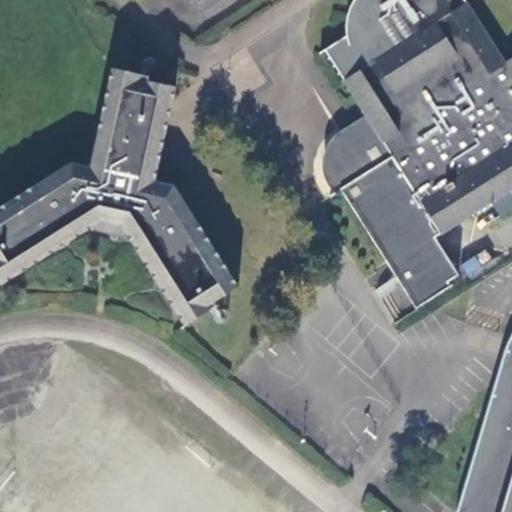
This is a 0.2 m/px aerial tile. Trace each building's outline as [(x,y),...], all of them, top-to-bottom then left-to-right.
[(189,0),(199,15),(222,0),(189,0)] [(356,0),(351,8),(348,17),(346,27),(347,37),(325,51),(366,114),(392,155),(339,189),(389,265),(393,264),(397,272),(396,277),(399,281),(406,284),(411,293),(416,309),(452,286),(449,281),(459,274),(435,237),(511,188),(511,71),(507,62),(505,63),(464,0),(356,0)] [(73,162),(0,207),(0,280),(2,284),(90,229),(128,237),(185,325),(210,310),(208,306),(238,287),(175,185),(156,181),(175,87),(147,81),(149,75),(111,66),(89,165),(73,162)] [(334,193),(339,189),(392,155),(366,114),(354,121),(345,127),(337,133),(330,142),(324,150),(322,158),(321,166),(323,175),(326,182),(334,193)] [(468,279),(482,271),(473,257),(459,264),(468,279)] [(395,319),(414,306),(394,277),(375,290),(395,319)] [(504,351),(501,359),(511,361),(511,338),(509,338),(506,344),(504,351)] [(469,476),(455,511),(492,511),(501,488),(469,476)]
